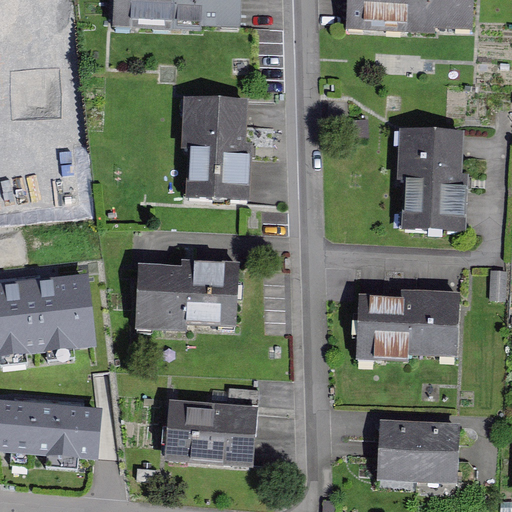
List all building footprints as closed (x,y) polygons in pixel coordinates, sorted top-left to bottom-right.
[(41,0),(0,0),(0,36),(41,37),(41,0)] [(241,0),(110,0),(110,30),(242,30),(241,0)] [(474,0),(343,0),(343,33),(474,34),(474,0)] [(253,103),(183,103),(183,198),(253,198),(253,103)] [(68,112),(0,119),(0,190),(76,182),(68,112)] [(467,136),(397,135),(395,238),(465,239),(467,136)] [(236,327),(240,263),(181,259),(181,266),(139,263),(135,330),(185,333),(186,325),(236,327)] [(0,284),(0,356),(98,345),(89,273),(0,284)] [(506,273),(491,273),(490,300),(504,301),(506,273)] [(359,298),(358,360),(458,362),(459,300),(359,298)] [(258,393),(228,391),(227,403),(257,405),(258,393)] [(32,403),(0,399),(0,451),(27,454),(32,403)] [(67,406),(32,403),(27,454),(63,456),(67,406)] [(102,408),(67,406),(63,456),(98,459),(102,408)] [(254,467),(258,413),(169,406),(165,461),(254,467)] [(374,484),(417,485),(419,432),(376,431),(374,484)] [(463,434),(419,432),(417,485),(462,487),(463,434)] [(333,511),(335,502),(322,501),(321,511),(333,511)]
